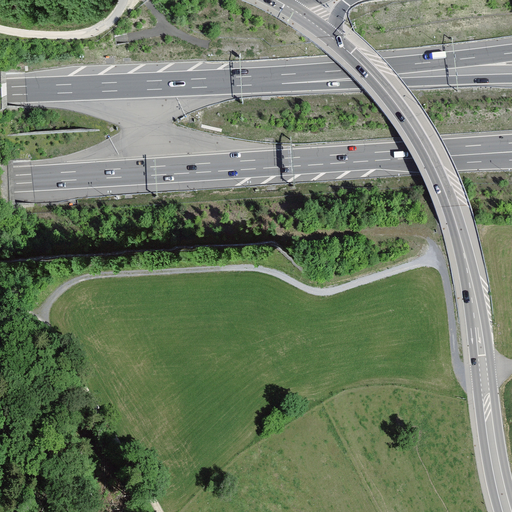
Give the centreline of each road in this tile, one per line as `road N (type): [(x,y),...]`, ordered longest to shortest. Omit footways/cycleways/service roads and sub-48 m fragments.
road 1 (secondary): [(330,36),(400,108),(446,194),(472,287),(507,511)]
road 2 (motorway): [(0,181),(447,150)]
road 3 (track): [(37,315),(55,291),(83,276),(244,265),(275,269),(316,291),(438,254)]
road 4 (motorway): [(511,52),(218,82)]
road 5 (motorway): [(511,73),(218,82)]
road 6 (track): [(0,311),(37,315),(60,342),(160,511)]
road 7 (motorway): [(218,82),(0,92)]
road 8 (track): [(3,511),(15,446),(83,389)]
road 9 (track): [(128,0),(97,30),(0,27)]
road 10 (track): [(461,372),(438,254)]
